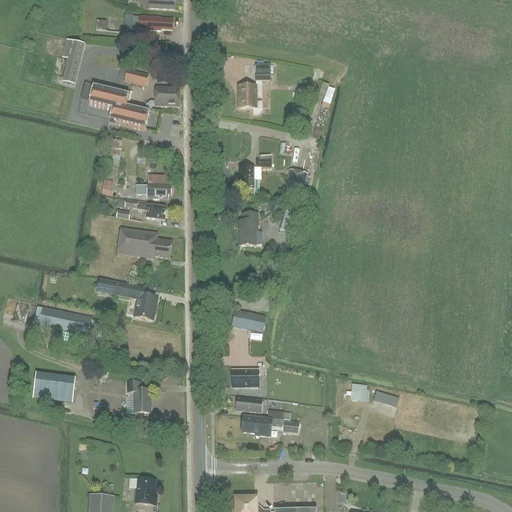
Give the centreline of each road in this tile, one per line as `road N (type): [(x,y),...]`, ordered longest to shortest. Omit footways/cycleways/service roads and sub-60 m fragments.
road 1 (tertiary): [(197,0),(198,467)]
road 2 (unclassified): [(507,511),(487,499),(324,466),(198,467)]
